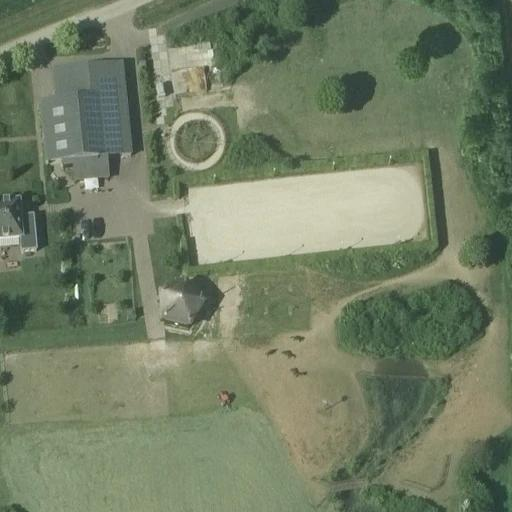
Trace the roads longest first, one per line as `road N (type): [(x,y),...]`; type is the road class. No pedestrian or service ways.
road 1 (unknown): [(124,6),(135,316)]
road 2 (unclassified): [(0,56),(140,0)]
